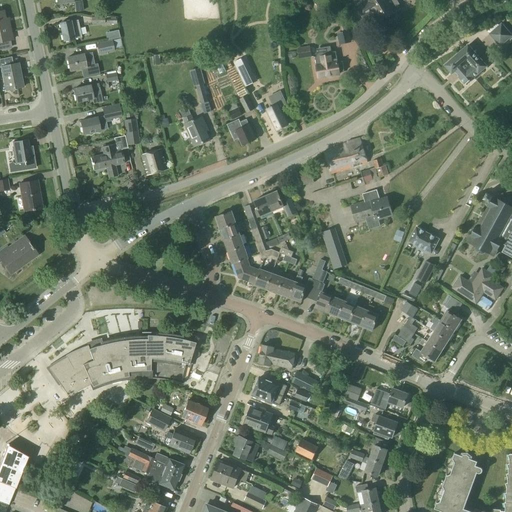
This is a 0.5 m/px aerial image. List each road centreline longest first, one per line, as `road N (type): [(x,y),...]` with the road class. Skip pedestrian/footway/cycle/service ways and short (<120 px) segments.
road 1 (residential): [(406,56),(361,101),(249,159),(72,213)]
road 2 (residential): [(191,204),(331,140),(418,71)]
road 3 (residential): [(184,511),(258,314)]
road 4 (residential): [(441,387),(258,314)]
road 5 (residential): [(406,511),(405,471),(441,387)]
road 6 (residential): [(511,154),(474,130),(418,71)]
